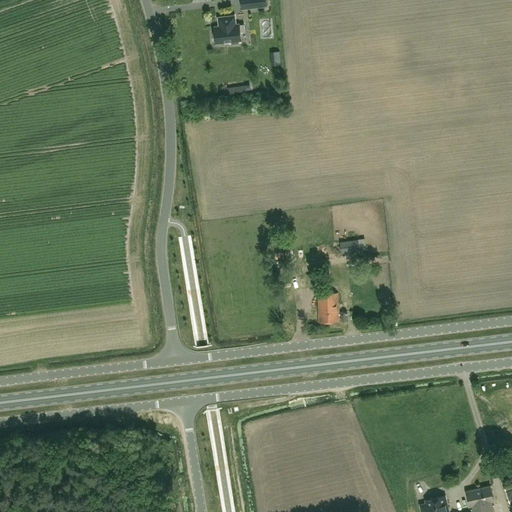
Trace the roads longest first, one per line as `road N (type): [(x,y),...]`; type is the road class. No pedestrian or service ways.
road 1 (primary): [(511,341),(0,403)]
road 2 (unclassified): [(145,0),(171,121),(161,255),(175,360)]
road 3 (unclassified): [(175,360),(511,319)]
road 4 (unclassified): [(511,361),(185,400)]
road 5 (unclassified): [(185,400),(0,422)]
road 6 (unclassified): [(0,382),(175,360)]
